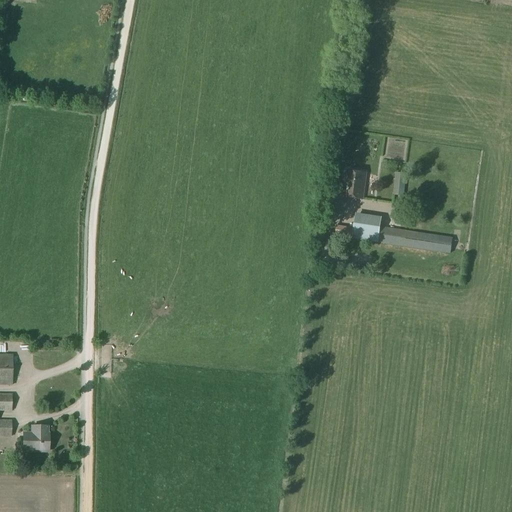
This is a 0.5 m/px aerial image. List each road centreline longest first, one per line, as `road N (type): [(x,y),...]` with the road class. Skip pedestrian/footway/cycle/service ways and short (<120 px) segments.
road 1 (track): [(86,511),(93,204),(129,0)]
road 2 (track): [(348,0),(322,212)]
